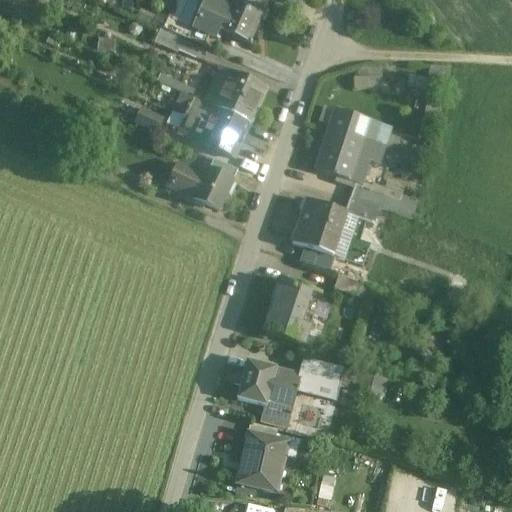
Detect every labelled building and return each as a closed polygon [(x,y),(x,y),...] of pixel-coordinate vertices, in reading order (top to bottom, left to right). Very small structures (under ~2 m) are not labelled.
[(181,0),(176,16),(195,24),(204,0),(181,0)] [(250,47),(259,24),(229,11),(230,9),(207,0),(194,31),(210,38),(218,41),(220,35),(250,47)] [(265,0),(219,0),(231,5),(230,9),(229,11),(259,24),(268,1),(265,0)] [(194,31),(186,28),(181,39),(183,40),(205,50),(210,38),(194,31)] [(205,50),(183,40),(178,52),(199,61),(205,50)] [(266,90),(230,73),(214,109),(249,126),(266,90)] [(380,89),(380,80),(360,79),(360,88),(380,89)] [(194,100),(178,93),(172,107),(187,113),(194,100)] [(214,109),(194,100),(187,113),(186,117),(242,143),(249,126),(214,109)] [(163,121),(140,111),(135,124),(158,134),(163,121)] [(380,149),(351,139),(358,120),(334,113),(328,133),(331,134),(324,158),(320,157),(315,174),(337,181),(337,179),(356,186),(357,185),(360,187),(368,161),(374,163),(377,155),(378,155),(379,152),(380,149)] [(242,143),(186,117),(178,135),(234,160),(242,143)] [(237,173),(213,162),(208,173),(232,183),(237,173)] [(208,173),(207,172),(203,180),(179,169),(169,189),(193,200),(193,201),(197,203),(219,213),(233,184),(232,183),(208,173)] [(383,199),(354,190),(350,202),(379,212),(383,199)] [(397,208),(383,199),(379,212),(394,217),(397,208)] [(379,212),(350,202),(345,216),(374,226),(379,212)] [(345,217),(306,205),(293,246),(332,258),(345,217)] [(361,285),(339,278),(334,291),(356,298),(361,285)] [(320,298),(280,284),(262,335),(303,349),(320,298)] [(375,290),(361,285),(356,298),(370,303),(375,290)] [(343,371),(303,361),(299,377),(295,394),(335,404),(341,380),(343,371)] [(299,377),(247,366),(239,402),(264,408),(291,414),(295,394),(299,377)] [(291,414),(264,408),(260,425),(287,431),(291,414)] [(277,432),(250,425),(247,436),(275,442),(277,432)] [(275,442),(247,436),(236,486),(276,495),(285,459),(288,446),(288,445),(275,442)] [(298,448),(288,446),(285,459),(295,461),(298,448)]
